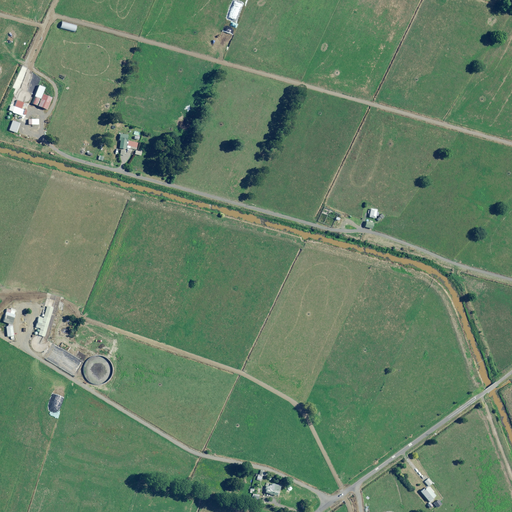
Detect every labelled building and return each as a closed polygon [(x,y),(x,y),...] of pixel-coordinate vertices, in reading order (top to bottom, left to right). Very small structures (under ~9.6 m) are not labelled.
[(75,25),(61,21),(59,28),(74,32),(75,25)] [(33,96),(34,97),(31,103),(36,106),(39,99),(40,99),(44,88),(38,85),(33,96)] [(51,98),(42,94),(37,106),(46,110),(51,98)] [(21,109),(23,103),(16,100),(12,99),(8,110),(12,112),(24,117),(26,111),(21,109)] [(19,123),(12,121),(8,130),(16,133),(19,123)] [(127,135),(119,134),(118,140),(119,140),(118,148),(125,149),(127,135)] [(376,209),(370,208),(368,217),(375,218),(375,215),(377,216),(378,212),(376,212),(376,209)] [(373,223),(365,221),(363,227),(371,229),(373,223)] [(52,308),(46,306),(43,317),(38,316),(35,327),(40,328),(38,335),(44,337),(52,308)] [(13,314),(15,310),(10,308),(10,310),(7,309),(6,312),(3,322),(11,325),(14,315),(13,314)] [(272,494),(276,495),(276,494),(277,495),(277,492),(278,492),(280,486),(270,484),(270,485),(268,485),(268,488),(266,487),(265,493),(269,494),(269,495),(272,495),(272,494)] [(420,491),(428,501),(429,502),(432,500),(431,499),(434,496),(427,487),(424,490),(423,489),(420,491)] [(256,503),(258,495),(252,493),(250,501),(256,503)]
